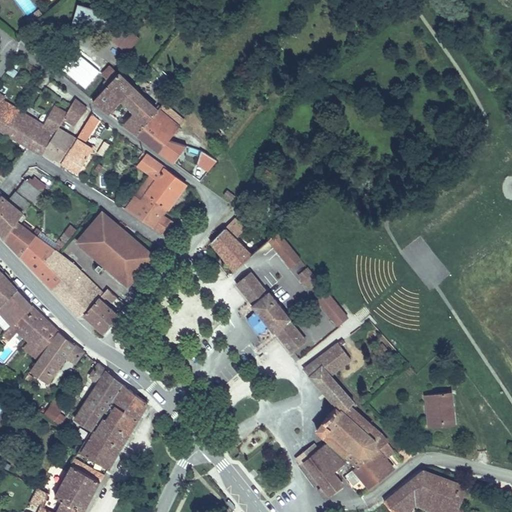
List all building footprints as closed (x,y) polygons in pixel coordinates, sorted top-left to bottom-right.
[(73,22),(106,31),(111,12),(78,2),(73,22)] [(142,35),(122,20),(110,35),(130,51),(142,35)] [(102,73),(74,50),(60,66),(92,94),(104,81),(107,78),(102,73)] [(107,84),(121,69),(112,61),(102,73),(107,78),(104,81),(107,84)] [(121,98),(134,85),(133,84),(133,83),(134,83),(134,82),(121,69),(107,84),(93,100),(110,113),(122,99),(121,98)] [(149,120),(161,107),(136,84),(136,85),(135,85),(134,85),(121,98),(122,99),(135,110),(123,122),(137,133),(149,120)] [(0,127),(10,133),(22,113),(1,101),(4,96),(0,93),(0,127)] [(76,123),(89,107),(77,98),(66,116),(76,123)] [(167,100),(161,107),(181,124),(187,117),(167,100)] [(181,124),(161,107),(149,120),(173,134),(181,124)] [(60,127),(66,116),(54,108),(42,127),(22,113),(10,133),(30,145),(44,153),(46,150),(60,127)] [(79,171),(94,147),(85,142),(101,116),(94,111),(77,137),(63,160),(79,171)] [(210,116),(201,125),(217,141),(221,136),(211,125),(215,120),(210,116)] [(167,141),(173,134),(149,120),(137,133),(174,162),(180,153),(167,141)] [(63,160),(77,137),(60,127),(46,150),(63,160)] [(250,134),(255,139),(262,131),(256,127),(250,134)] [(262,131),(255,139),(259,143),(266,135),(262,131)] [(187,144),(173,134),(167,141),(180,153),(187,144)] [(202,179),(217,158),(205,150),(191,170),(202,179)] [(188,182),(147,153),(140,165),(153,175),(128,207),(163,233),(175,220),(165,213),(143,198),(147,193),(168,208),(188,182)] [(30,182),(28,181),(19,191),(33,204),(36,206),(45,195),(43,194),(48,188),(37,178),(33,182),(32,180),(30,182)] [(233,198),(237,193),(227,186),(224,191),(233,198)] [(27,212),(33,204),(19,191),(11,200),(25,211),(27,212)] [(5,238),(25,211),(11,200),(2,193),(0,195),(0,232),(2,235),(5,238)] [(168,208),(147,193),(143,198),(165,213),(168,208)] [(157,254),(103,208),(77,240),(98,259),(96,261),(99,263),(96,267),(99,269),(103,266),(105,268),(107,266),(129,286),(157,254)] [(22,221),(27,212),(25,211),(5,238),(12,246),(28,226),(22,221)] [(252,253),(242,240),(250,232),(236,214),(213,238),(236,268),(252,253)] [(72,236),(79,225),(73,221),(65,231),(72,236)] [(22,256),(37,233),(28,226),(12,246),(22,256)] [(47,260),(56,250),(60,251),(72,236),(65,231),(54,246),(37,233),(22,256),(53,288),(62,278),(47,260)] [(272,245),(281,238),(276,232),(267,240),(272,245)] [(298,260),(281,238),(272,245),(289,267),(298,260)] [(104,291),(77,264),(60,251),(56,250),(47,260),(62,278),(53,288),(80,315),(83,311),(104,291)] [(317,283),(304,267),(296,274),(308,290),(317,283)] [(294,317),(272,289),(269,291),(253,271),(238,282),(255,303),(253,305),(274,332),(277,330),(294,351),(308,340),(291,319),(294,317)] [(0,310),(18,293),(0,275),(0,310)] [(104,332),(121,313),(102,297),(108,295),(112,291),(108,287),(104,291),(83,311),(93,321),(104,332)] [(341,312),(324,291),(315,298),(332,319),(341,312)] [(16,328),(34,309),(18,293),(0,310),(0,313),(13,328),(15,326),(16,328)] [(37,361),(58,332),(34,309),(16,328),(18,330),(28,341),(22,349),(37,361)] [(257,311),(247,317),(258,334),(268,328),(257,311)] [(337,326),(346,318),(341,312),(332,319),(337,326)] [(327,315),(305,328),(314,341),(335,328),(327,315)] [(8,341),(18,330),(16,328),(15,326),(13,328),(4,337),(8,341)] [(76,363),(84,353),(58,332),(37,361),(30,371),(45,383),(68,356),(76,363)] [(342,344),(349,339),(346,336),(340,341),(342,344)] [(378,353),(386,345),(382,340),(373,348),(378,353)] [(334,374),(353,358),(342,344),(340,341),(320,357),(334,374)] [(356,401),(334,374),(320,357),(307,368),(338,404),(344,410),(352,404),(356,401)] [(102,417),(112,403),(124,384),(100,365),(88,379),(97,386),(71,422),(88,437),(102,417)] [(137,422),(149,403),(124,384),(112,403),(137,422)] [(458,423),(455,391),(424,393),(429,425),(458,423)] [(128,437),(137,422),(112,403),(102,417),(107,421),(128,437)] [(390,440),(373,423),(352,404),(344,410),(338,404),(320,428),(331,438),(327,442),(350,461),(351,460),(358,465),(367,458),(379,449),(390,440)] [(49,418),(61,424),(65,416),(54,410),(49,418)] [(108,471),(128,437),(107,421),(84,455),(108,471)] [(400,451),(390,440),(379,449),(389,461),(394,467),(397,464),(392,457),(400,451)] [(350,461),(327,442),(310,457),(307,460),(324,481),(327,486),(333,494),(334,495),(342,489),(342,488),(347,484),(343,478),(338,472),(350,461)] [(310,457),(304,449),(299,453),(296,456),(299,460),(302,464),(307,460),(310,457)] [(389,461),(379,449),(367,458),(378,469),(389,461)] [(378,469),(367,458),(358,465),(347,474),(356,485),(365,477),(371,486),(394,467),(389,461),(378,469)] [(105,477),(74,459),(71,465),(101,483),(105,477)] [(324,481),(307,460),(302,464),(318,485),(324,481)] [(85,511),(101,483),(71,465),(56,497),(65,503),(59,511),(85,511)] [(457,511),(461,506),(469,483),(422,465),(385,498),(399,511),(409,497),(418,505),(433,511),(457,511)] [(333,494),(327,486),(323,489),(330,497),(333,494)] [(508,493),(495,487),(493,491),(506,497),(508,493)] [(50,511),(41,508),(48,494),(40,490),(29,511),(31,511),(35,511),(37,510),(39,511),(50,511)] [(205,511),(212,498),(194,490),(183,511),(205,511)] [(417,511),(414,508),(418,505),(409,497),(399,511),(417,511)] [(399,511),(385,498),(368,511),(399,511)]
